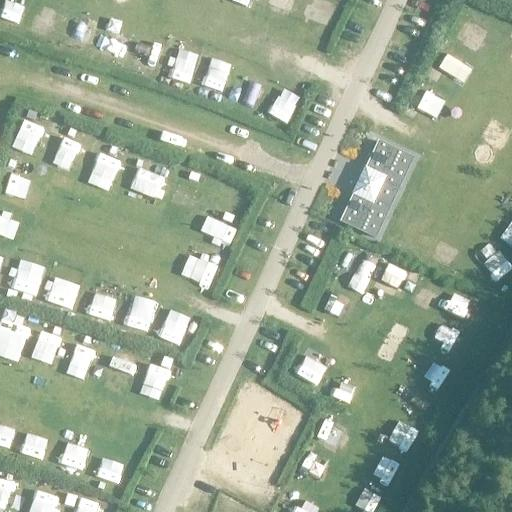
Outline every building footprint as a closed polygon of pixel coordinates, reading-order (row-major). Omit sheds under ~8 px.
[(21,132),(15,158),(37,162),(43,137),(21,132)] [(377,143),(339,223),(374,239),(412,159),(377,143)] [(61,154),(55,170),(74,177),(80,162),(61,154)] [(113,191),(119,169),(99,164),(94,186),(113,191)] [(131,198),(153,206),(161,186),(138,178),(131,198)] [(12,211),(32,214),(35,194),(15,191),(12,211)] [(220,191),(216,211),(236,215),(240,195),(220,191)] [(200,243),(223,250),(229,231),(206,224),(200,243)] [(193,272),(210,275),(212,265),(194,262),(193,272)] [(0,301),(13,302),(15,271),(0,270),(0,301)] [(36,277),(28,299),(47,306),(55,284),(36,277)] [(194,359),(204,336),(183,327),(173,351),(194,359)] [(44,344),(42,355),(63,360),(66,349),(44,344)] [(121,368),(118,378),(141,385),(144,376),(121,368)] [(69,468),(66,478),(84,483),(87,474),(69,468)] [(209,511),(281,511),(285,504),(223,479),(209,511)] [(0,492),(0,511),(22,511),(24,496),(0,492)] [(66,511),(67,509),(44,503),(41,511),(66,511)]
